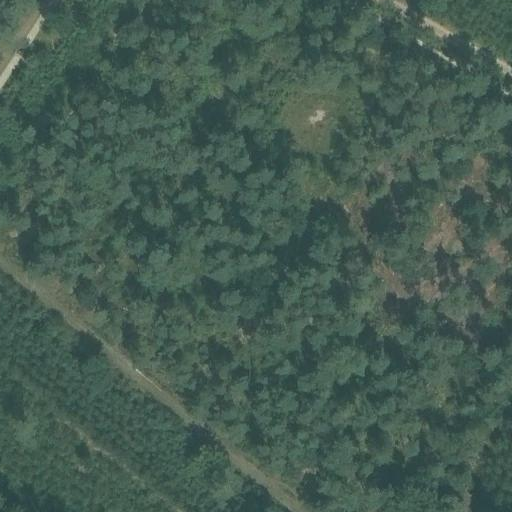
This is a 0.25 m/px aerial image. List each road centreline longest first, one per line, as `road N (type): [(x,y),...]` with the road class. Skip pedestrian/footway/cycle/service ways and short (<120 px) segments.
road 1 (track): [(0,260),(303,511)]
road 2 (track): [(511,74),(382,0)]
